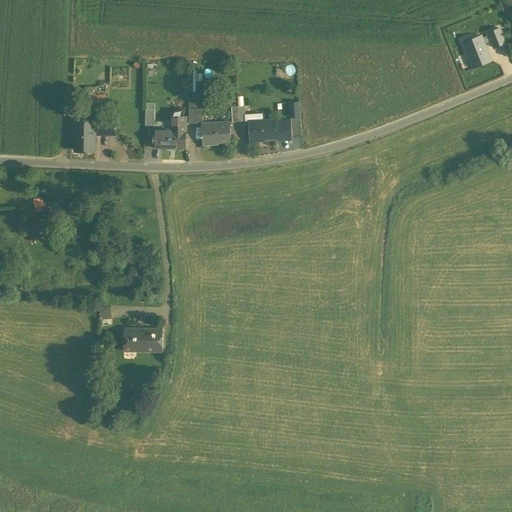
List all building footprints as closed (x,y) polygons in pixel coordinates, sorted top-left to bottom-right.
[(488,33),(489,35),(492,43),(494,47),(506,42),(500,28),(488,33)] [(464,43),(474,67),(492,60),(486,46),(492,43),(489,35),(483,38),(482,36),(464,43)] [(190,108),(196,108),(197,91),(187,91),(187,97),(190,97),(190,108)] [(106,95),(86,94),(86,105),(106,105),(106,95)] [(291,117),(301,116),(299,101),(289,102),(291,117)] [(233,106),(232,106),(233,121),(246,120),(246,121),(245,105),(233,106)] [(155,125),(155,109),(146,109),(146,124),(155,125)] [(154,129),(154,147),(171,147),(172,147),(186,147),(185,148),(186,148),(187,116),(173,115),(173,116),(175,116),(175,130),(172,130),(154,129)] [(277,140),(293,139),(292,119),(277,120),(277,118),(263,119),(263,122),(250,122),(249,120),(250,141),(260,141),(259,138),(277,137),(277,140)] [(95,150),(95,133),(95,119),(77,119),(76,150),(95,150)] [(117,120),(95,119),(95,133),(117,134),(117,120)] [(231,140),(230,121),(216,122),(217,124),(203,125),(203,122),(202,122),(203,144),(213,144),(213,141),(231,140)] [(45,197),(35,197),(36,210),(46,210),(45,197)] [(50,212),(59,211),(58,197),(50,198),(50,212)] [(100,307),(101,319),(113,318),(112,306),(100,307)] [(101,319),(101,327),(113,327),(113,318),(101,319)] [(125,328),(125,350),(164,351),(164,328),(125,328)]
